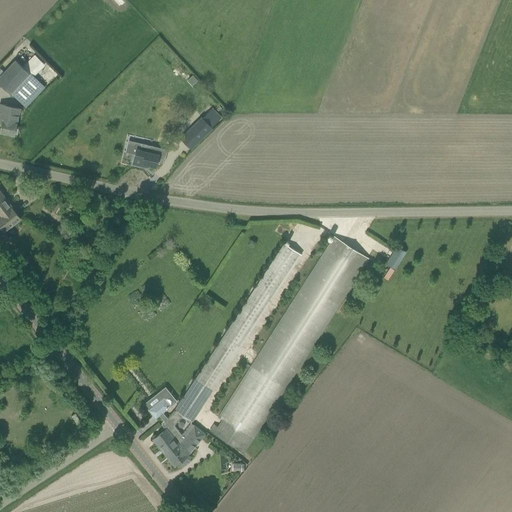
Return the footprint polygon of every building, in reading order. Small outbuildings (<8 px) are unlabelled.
[(0,77),(0,83),(10,93),(29,73),(16,61),(0,77)] [(198,80),(193,75),(187,80),(192,86),(198,80)] [(151,125),(164,128),(170,102),(156,99),(151,125)] [(0,130),(0,131),(14,135),(20,108),(0,103),(0,119),(2,120),(0,130)] [(174,151),(185,160),(205,138),(195,129),(174,151)] [(157,161),(164,162),(167,149),(142,143),(140,150),(136,149),(133,164),(145,167),(145,165),(149,166),(149,165),(156,166),(157,161)] [(0,226),(4,231),(20,218),(11,208),(0,193),(0,215),(1,216),(0,216),(0,226)] [(58,215),(65,205),(59,201),(57,205),(53,211),(58,215)] [(65,235),(72,222),(63,217),(56,231),(65,235)] [(242,453),(252,438),(284,387),(367,257),(335,237),(220,417),(222,419),(218,426),(214,423),(209,432),(242,453)] [(174,425),(182,416),(191,422),(301,254),(284,243),(262,277),(173,413),(168,418),(163,412),(171,406),(164,398),(149,410),(155,418),(159,415),(165,422),(162,424),(166,429),(153,439),(166,455),(173,450),(176,447),(179,451),(182,449),(182,450),(189,441),(185,438),(182,435),(174,425)] [(395,270),(406,252),(397,246),(385,264),(395,270)] [(387,280),(394,270),(390,267),(383,277),(387,280)] [(204,434),(194,426),(191,423),(182,435),(185,438),(189,441),(182,450),(182,449),(179,451),(176,447),(173,450),(166,455),(175,466),(179,463),(182,467),(191,460),(187,455),(204,434)]
